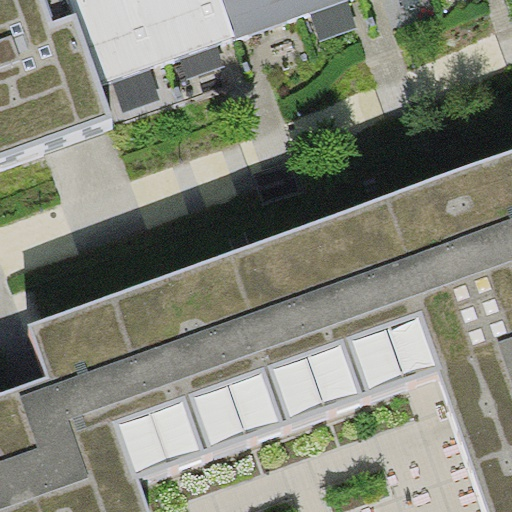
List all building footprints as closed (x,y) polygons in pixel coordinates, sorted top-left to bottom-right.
[(68,0),(0,0),(0,153),(109,115),(99,86),(68,0)] [(68,0),(99,86),(169,62),(146,0),(68,0)] [(146,0),(169,62),(238,37),(224,0),(146,0)] [(224,0),(238,37),(300,14),(295,0),(224,0)] [(295,0),(300,14),(342,0),(295,0)] [(0,511),(148,511),(139,485),(436,379),(483,511),(511,511),(511,153),(27,326),(45,377),(24,385),(0,392),(0,511)]
